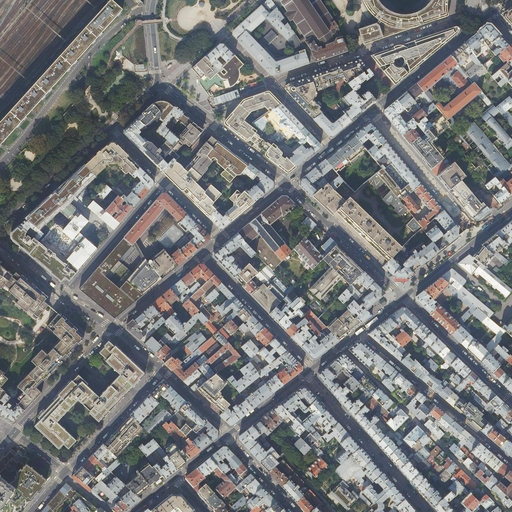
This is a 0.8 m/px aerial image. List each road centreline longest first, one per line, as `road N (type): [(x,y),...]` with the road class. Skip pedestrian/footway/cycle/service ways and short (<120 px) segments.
road 1 (residential): [(504,511),(341,345)]
road 2 (residential): [(358,332),(511,462)]
road 3 (residential): [(427,511),(306,373)]
road 4 (residential): [(478,237),(372,110)]
road 5 (residential): [(403,297),(285,183)]
road 6 (residential): [(285,183),(157,83)]
road 7 (residential): [(202,253),(313,367)]
road 8 (residential): [(63,297),(164,182)]
road 9 (residential): [(490,13),(372,110)]
road 10 (residential): [(511,401),(403,297)]
road 11 (secondary): [(111,127),(0,227)]
road 12 (residential): [(112,327),(13,431)]
road 13 (residential): [(66,472),(162,370)]
